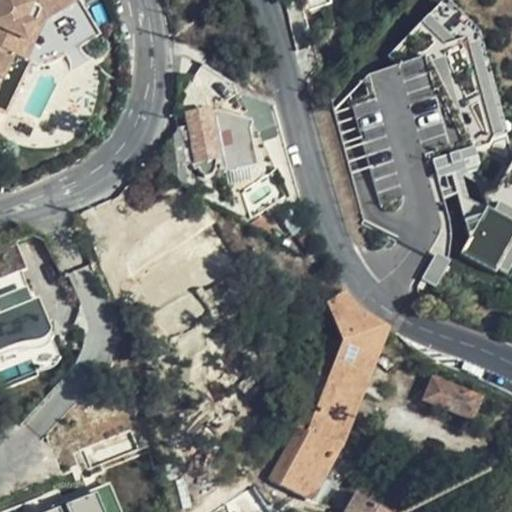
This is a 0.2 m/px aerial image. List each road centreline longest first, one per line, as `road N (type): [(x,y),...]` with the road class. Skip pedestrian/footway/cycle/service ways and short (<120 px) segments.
road 1 (tertiary): [(264,0),(326,216),(365,288),(419,326),(511,361)]
road 2 (tertiary): [(0,215),(51,200),(111,162),(132,137),(151,73),(145,0)]
